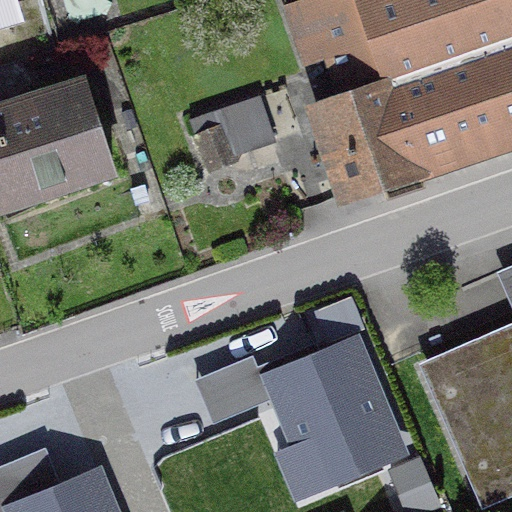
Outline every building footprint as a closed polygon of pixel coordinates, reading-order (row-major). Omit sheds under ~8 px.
[(0,0),(0,30),(25,22),(17,0),(0,0)] [(511,0),(319,0),(282,13),(301,66),(323,58),(335,92),(379,78),(382,88),(311,112),(340,198),(380,185),(385,200),(419,188),(414,173),(511,140),(511,0)] [(79,86),(0,111),(0,206),(107,172),(79,86)] [(511,475),(511,311),(509,312),(511,319),(511,332),(435,366),(487,486),(511,475)] [(270,381),(313,486),(392,454),(348,348),(270,381)] [(103,511),(90,480),(12,511),(103,511)]
